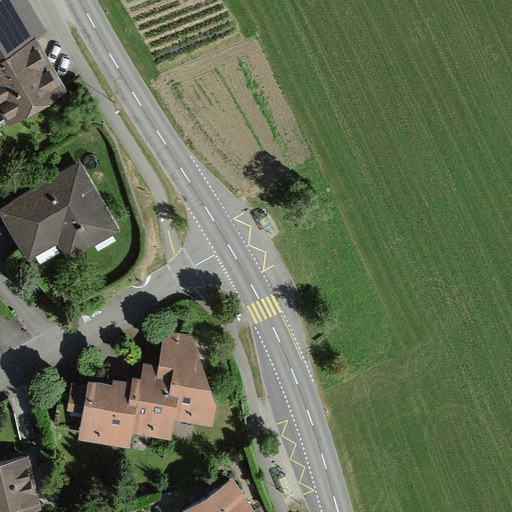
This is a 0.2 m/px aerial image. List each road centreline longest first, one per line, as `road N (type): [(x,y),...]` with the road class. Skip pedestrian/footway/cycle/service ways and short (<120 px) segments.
road 1 (tertiary): [(338,511),(297,382),(228,242)]
road 2 (tertiary): [(228,242),(76,0)]
road 3 (residential): [(228,242),(0,370)]
